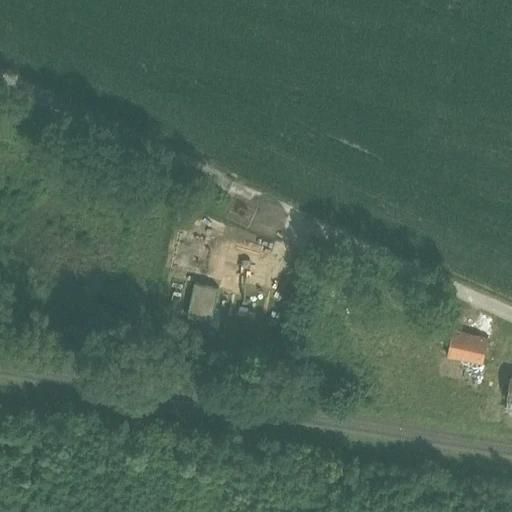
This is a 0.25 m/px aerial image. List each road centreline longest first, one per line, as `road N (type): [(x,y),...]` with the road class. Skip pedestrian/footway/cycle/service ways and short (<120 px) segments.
road 1 (residential): [(511,309),(236,188)]
road 2 (track): [(236,188),(0,80)]
